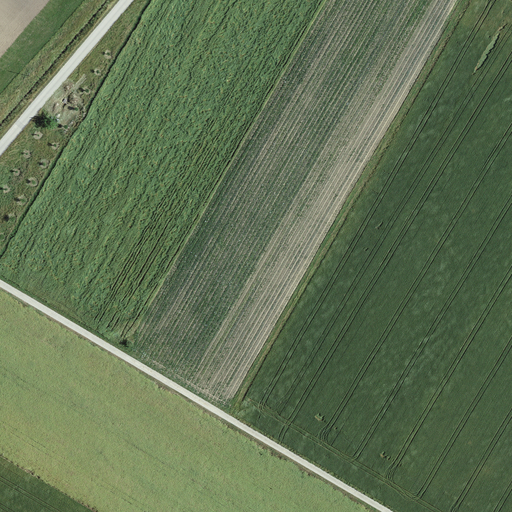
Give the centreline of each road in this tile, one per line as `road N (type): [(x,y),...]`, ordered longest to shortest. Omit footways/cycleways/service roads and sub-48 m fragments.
road 1 (track): [(227,417),(466,0)]
road 2 (track): [(387,511),(0,283)]
road 3 (track): [(127,0),(0,149)]
